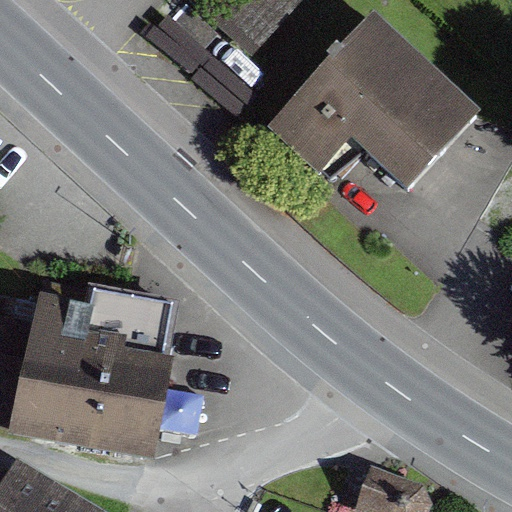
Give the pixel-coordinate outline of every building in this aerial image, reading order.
[(253,54),(309,0),(215,0),(208,7),(253,54)] [(466,123),(361,26),(266,135),(314,180),(341,155),(391,204),(466,123)] [(0,446),(143,460),(166,367),(90,341),(90,322),(43,309),(28,328),(0,322),(0,446)] [(440,477),(385,458),(369,506),(388,511),(439,511),(445,500),(440,477)] [(61,511),(8,477),(0,489),(0,511),(61,511)]
